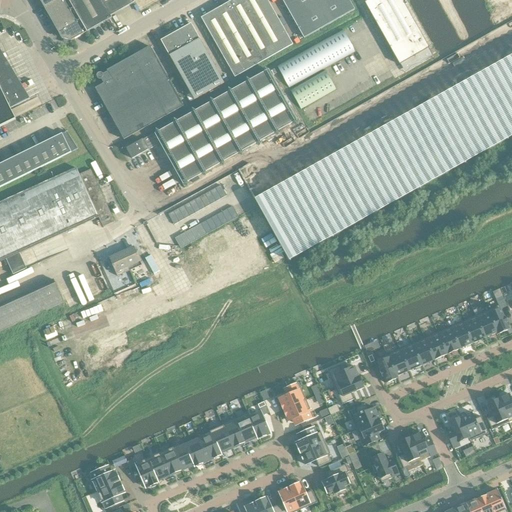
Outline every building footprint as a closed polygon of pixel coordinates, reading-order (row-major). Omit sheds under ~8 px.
[(39,0),(45,10),(61,0),(39,0)] [(52,21),(74,9),(68,0),(61,0),(45,10),(52,21)] [(135,3),(133,0),(68,0),(74,9),(80,20),(87,32),(112,18),(111,16),(135,3)] [(263,61),(256,47),(239,17),(229,0),(224,0),(221,2),(223,6),(201,18),(235,77),(263,61)] [(266,0),(229,0),(239,17),(256,47),(263,61),(292,44),(266,0)] [(282,0),(304,39),(355,10),(349,0),(282,0)] [(363,0),(365,3),(366,4),(400,65),(429,49),(401,0),(363,0)] [(407,0),(412,9),(413,9),(428,0),(427,0),(407,0)] [(413,9),(412,9),(417,18),(418,18),(433,9),(428,0),(413,9)] [(466,0),(452,0),(458,10),(469,4),(466,0)] [(478,0),(476,0),(469,4),(476,17),(485,12),(478,0)] [(478,0),(485,12),(487,11),(494,7),(490,0),(478,0)] [(469,4),(458,10),(466,23),(476,17),(469,4)] [(58,33),(80,20),(74,9),(52,21),(58,33)] [(418,18),(417,18),(423,27),(438,18),(433,9),(418,18)] [(423,27),(428,36),(443,27),(438,18),(423,27)] [(58,33),(62,39),(71,41),(87,32),(80,20),(58,33)] [(224,84),(191,24),(161,41),(190,92),(185,95),(190,103),(224,84)] [(428,36),(433,45),(448,36),(443,27),(428,36)] [(343,30),(276,65),(288,87),(354,52),(343,30)] [(433,45),(440,58),(455,49),(452,42),(448,36),(433,45)] [(104,84),(95,89),(124,140),(183,107),(150,47),(107,71),(108,72),(103,75),(103,74),(101,73),(99,73),(97,74),(96,76),(96,78),(97,79),(99,80),(101,80),(104,84)] [(0,127),(16,120),(15,118),(11,110),(10,109),(30,100),(29,99),(20,84),(20,83),(11,68),(2,53),(1,52),(0,51),(0,50),(0,127)] [(299,108),(334,89),(324,70),(289,88),(299,108)] [(183,184),(296,120),(269,72),(155,136),(183,184)] [(78,149),(67,132),(53,139),(62,158),(62,157),(78,149)] [(62,158),(53,139),(44,143),(53,162),(62,158)] [(132,159),(148,150),(143,140),(127,149),(132,159)] [(53,162),(44,143),(35,148),(44,166),(53,162)] [(44,166),(35,148),(26,152),(35,171),(44,166)] [(35,171),(26,152),(17,156),(26,175),(35,171)] [(26,175),(17,156),(8,161),(17,180),(26,175)] [(17,180),(8,161),(0,164),(0,167),(8,184),(17,180)] [(0,188),(8,184),(0,167),(0,188)] [(95,179),(85,184),(94,202),(103,197),(106,196),(100,186),(97,180),(96,179),(95,179)] [(85,184),(76,188),(84,206),(94,202),(85,184)] [(221,186),(168,215),(174,225),(226,196),(221,186)] [(76,188),(66,192),(75,210),(84,206),(76,188)] [(66,192),(57,197),(65,215),(75,210),(66,192)] [(103,197),(94,202),(104,224),(113,220),(119,217),(106,196),(103,197)] [(57,197),(47,201),(56,219),(65,215),(57,197)] [(47,201),(38,205),(46,223),(56,219),(47,201)] [(94,202),(84,206),(91,221),(94,228),(102,225),(104,224),(94,202)] [(38,205),(29,209),(37,228),(46,223),(38,205)] [(84,206),(75,210),(81,225),(85,233),(94,228),(91,221),(84,206)] [(232,207),(175,239),(180,249),(238,217),(232,207)] [(29,209),(19,214),(27,232),(37,228),(29,209)] [(75,210),(65,215),(72,230),(75,237),(85,233),(81,225),(75,210)] [(19,214),(10,218),(18,236),(27,232),(19,214)] [(65,215),(56,219),(62,234),(66,241),(75,237),(72,230),(65,215)] [(10,218),(0,222),(8,240),(18,236),(10,218)] [(56,219),(46,223),(53,238),(56,246),(66,241),(62,234),(56,219)] [(0,222),(0,244),(8,240),(0,222)] [(46,223),(37,228),(44,243),(47,250),(56,246),(53,238),(46,223)] [(37,228),(27,232),(34,247),(37,254),(47,250),(44,243),(37,228)] [(27,232),(18,236),(25,251),(28,258),(37,254),(34,247),(27,232)] [(18,236),(8,240),(18,263),(23,261),(28,258),(25,251),(18,236)] [(154,236),(142,241),(145,247),(156,241),(154,236)] [(8,240),(0,244),(0,247),(6,260),(9,267),(18,263),(8,240)] [(156,241),(145,247),(147,252),(159,247),(156,241)] [(0,247),(0,271),(9,267),(6,260),(0,247)] [(134,247),(109,258),(117,277),(142,265),(134,247)] [(159,247),(147,252),(150,257),(161,252),(159,247)] [(161,252),(150,257),(152,263),(164,258),(161,252)] [(164,258),(152,263),(155,268),(166,263),(164,258)] [(166,263),(155,268),(157,274),(169,268),(166,263)] [(169,268),(157,274),(158,275),(160,279),(171,274),(169,268)] [(158,275),(152,277),(157,289),(163,287),(160,279),(158,275)] [(152,277),(147,280),(152,292),(157,289),(152,277)] [(0,331),(64,303),(53,280),(0,304),(0,331)] [(147,280),(141,282),(147,294),(152,292),(147,280)] [(141,282),(136,285),(141,297),(147,294),(141,282)] [(136,285),(130,287),(136,299),(141,297),(136,285)] [(130,287),(125,290),(130,302),(136,299),(130,287)] [(494,296),(495,298),(502,295),(501,293),(499,289),(493,292),(494,296)] [(125,290),(119,292),(125,304),(130,302),(125,290)] [(119,292),(114,295),(119,307),(125,304),(119,292)] [(113,295),(108,297),(109,299),(110,301),(114,309),(119,307),(114,295),(113,295)] [(108,297),(103,300),(104,302),(105,304),(108,311),(114,309),(110,301),(109,299),(108,297)] [(176,297),(170,299),(175,311),(181,308),(176,297)] [(170,299),(165,301),(170,313),(175,311),(170,299)] [(103,300),(97,302),(98,304),(99,306),(103,314),(108,311),(105,304),(104,302),(103,300)] [(165,301),(159,304),(164,316),(170,313),(165,301)] [(97,302),(92,305),(93,307),(94,309),(97,316),(103,314),(99,306),(98,304),(97,302)] [(159,304),(154,306),(159,318),(164,316),(159,304)] [(92,305),(87,307),(87,309),(88,311),(92,319),(97,316),(94,309),(93,307),(92,305)] [(154,306),(148,308),(153,320),(159,318),(154,306)] [(499,306),(488,310),(498,335),(509,330),(506,323),(507,322),(505,318),(504,318),(499,306)] [(87,307),(81,310),(82,311),(83,314),(86,321),(92,319),(88,311),(87,309),(87,307)] [(148,308),(143,311),(148,323),(153,320),(148,308)] [(81,310),(76,312),(76,314),(77,316),(81,324),(86,321),(83,314),(82,311),(81,310)] [(488,310),(475,316),(485,338),(497,333),(498,335),(488,310)] [(143,311),(137,313),(142,325),(148,323),(143,311)] [(76,312),(70,315),(71,316),(72,319),(76,326),(81,324),(77,316),(76,314),(76,312)] [(137,313),(132,316),(137,327),(142,325),(137,313)] [(65,317),(66,321),(70,329),(76,326),(72,319),(71,316),(70,315),(65,317)] [(132,316),(126,318),(131,330),(137,327),(132,316)] [(475,316),(462,321),(472,344),(485,338),(475,316)] [(62,318),(59,320),(65,331),(70,329),(66,321),(65,317),(62,318)] [(126,318),(121,320),(126,332),(131,330),(126,318)] [(59,320),(54,322),(59,334),(65,331),(59,320)] [(121,320),(115,323),(120,335),(126,332),(121,320)] [(462,321),(450,327),(460,350),(472,344),(462,321)] [(54,322),(48,325),(54,336),(59,334),(54,322)] [(115,323),(110,325),(115,337),(120,335),(115,323)] [(110,325),(104,327),(109,339),(115,337),(110,325)] [(104,327),(99,330),(104,342),(109,339),(104,327)] [(450,327),(437,333),(447,355),(460,350),(450,327)] [(99,330),(93,332),(98,344),(104,342),(99,330)] [(93,332),(88,335),(93,346),(98,344),(93,332)] [(437,333),(424,338),(434,361),(447,355),(437,333)] [(88,335),(82,337),(87,349),(93,346),(88,335)] [(82,337),(76,339),(82,351),(87,349),(82,337)] [(424,338),(412,344),(422,366),(434,361),(424,338)] [(76,339),(71,342),(76,354),(82,351),(76,339)] [(71,342),(65,344),(71,356),(76,354),(71,342)] [(65,344),(60,346),(65,358),(71,356),(65,344)] [(412,344),(399,349),(409,372),(422,366),(412,344)] [(399,349),(387,355),(397,379),(398,379),(397,377),(409,372),(399,349)] [(387,355),(376,360),(381,372),(380,372),(382,377),(383,377),(386,384),(397,379),(387,355)] [(339,366),(327,371),(335,388),(359,377),(354,367),(342,372),(339,366)] [(359,377),(335,388),(342,405),(354,400),(351,394),(364,388),(359,377)] [(289,395),(279,399),(284,410),(306,401),(298,383),(286,388),(289,395)] [(265,390),(260,392),(263,400),(269,398),(265,390)] [(511,400),(509,394),(498,399),(509,423),(511,421),(511,400)] [(493,416),(487,419),(492,430),(509,423),(498,399),(487,404),(493,416)] [(306,401),(284,410),(288,421),(295,418),(298,425),(314,418),(306,401)] [(365,405),(348,412),(355,430),(382,419),(379,414),(377,414),(374,408),(367,411),(365,405)] [(265,406),(260,409),(263,416),(268,414),(265,406)] [(327,409),(320,412),(322,418),(329,414),(327,409)] [(248,413),(247,413),(258,439),(259,439),(266,436),(265,436),(270,434),(261,412),(250,417),(248,413)] [(464,413),(459,416),(470,442),(488,434),(481,417),(475,419),(472,412),(465,415),(464,413)] [(247,413),(234,419),(245,442),(257,437),(258,438),(258,439),(247,413)] [(453,433),(447,435),(453,449),(460,446),(459,443),(468,439),(470,442),(459,416),(458,416),(459,418),(449,423),(453,433)] [(234,419),(222,424),(232,448),(234,447),(244,443),(245,442),(234,419)] [(382,419),(355,430),(363,447),(377,441),(374,435),(384,431),(380,420),(382,419)] [(222,426),(210,432),(221,455),(220,453),(232,448),(222,424),(221,424),(222,426)] [(299,442),(296,443),(297,445),(300,454),(301,454),(326,443),(321,432),(316,434),(313,428),(312,428),(304,432),(299,434),(302,440),(299,442)] [(211,434),(198,440),(208,461),(214,458),(214,459),(220,456),(221,455),(210,432),(211,434)] [(410,437),(410,438),(422,466),(423,466),(421,462),(422,461),(437,454),(432,442),(426,445),(421,433),(410,437)] [(404,455),(398,457),(404,469),(406,468),(408,472),(422,466),(410,438),(399,442),(404,455)] [(198,440),(186,445),(195,467),(196,466),(196,467),(202,464),(208,461),(198,440)] [(326,443),(301,454),(306,465),(316,461),(319,467),(331,462),(328,455),(330,454),(326,443)] [(173,448),(172,448),(182,470),(194,465),(195,466),(195,467),(186,445),(174,450),(173,448)] [(172,448),(160,454),(169,475),(170,475),(180,471),(182,470),(172,448)] [(383,453),(371,459),(374,466),(372,466),(375,474),(377,473),(382,483),(400,475),(394,463),(388,466),(383,453)] [(160,454),(147,460),(157,483),(158,483),(158,482),(157,481),(169,475),(160,454)] [(356,454),(350,457),(352,462),(359,460),(356,454)] [(124,457),(116,461),(118,466),(126,463),(124,457)] [(147,460),(136,465),(146,488),(150,486),(151,486),(152,488),(157,486),(156,484),(157,484),(157,483),(147,460)] [(329,480),(323,482),(328,494),(333,492),(334,494),(345,490),(344,487),(351,484),(347,473),(349,472),(346,465),(326,473),(329,480)] [(105,468),(89,475),(97,492),(119,482),(116,473),(115,471),(111,473),(108,474),(105,468)] [(119,482),(97,492),(105,509),(121,502),(118,496),(124,493),(123,491),(124,491),(120,483),(119,482)] [(290,488),(300,511),(317,503),(312,491),(305,494),(301,483),(299,484),(290,488)] [(283,503),(277,506),(280,511),(296,511),(300,511),(290,488),(279,493),(283,503)] [(487,495),(493,511),(506,511),(497,490),(497,491),(487,495)] [(476,500),(481,511),(493,511),(487,495),(476,500)] [(256,503),(259,511),(280,511),(277,506),(271,508),(267,498),(265,499),(256,502),(256,503)] [(466,504),(468,511),(481,511),(476,500),(466,504)] [(246,511),(259,511),(256,503),(245,508),(246,511)]
